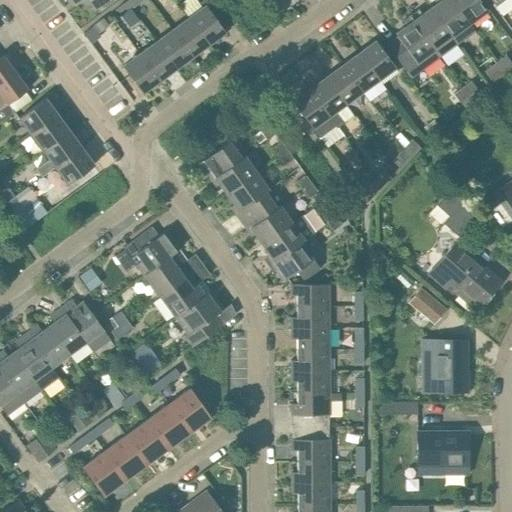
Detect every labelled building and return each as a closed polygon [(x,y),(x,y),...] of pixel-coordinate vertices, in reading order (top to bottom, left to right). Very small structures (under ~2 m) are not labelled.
[(74,0),(76,3),(80,0),(87,0),(94,9),(98,6),(106,0),(74,0)] [(127,0),(126,1),(132,9),(139,4),(142,1),(140,0),(127,0)] [(224,30),(235,23),(215,0),(202,0),(197,5),(200,9),(189,17),(209,44),(225,31),(224,30)] [(457,44),(475,32),(451,0),(438,0),(439,1),(430,7),(457,44)] [(469,23),(486,10),(479,0),(451,0),(475,32),(475,31),(469,23)] [(503,15),(511,8),(511,0),(492,0),(503,15)] [(122,16),(132,9),(126,1),(116,9),(122,16)] [(142,5),(140,6),(139,4),(132,9),(142,23),(151,17),(142,5)] [(440,57),(457,44),(430,7),(422,14),(418,9),(410,15),(440,57)] [(142,23),(132,9),(122,16),(132,30),(142,23)] [(411,78),(440,57),(410,15),(401,22),(404,27),(395,33),(398,36),(386,45),(411,78)] [(192,56),(209,44),(189,17),(172,29),(192,56)] [(108,25),(103,18),(93,25),(98,32),(108,25)] [(175,68),(192,56),(172,29),(156,41),(175,68)] [(359,52),(379,79),(395,67),(376,40),(359,52)] [(159,80),(175,68),(156,41),(139,53),(159,80)] [(362,91),(379,79),(359,52),(342,64),(362,91)] [(142,93),(159,80),(139,53),(122,66),(142,93)] [(0,82),(15,72),(3,55),(0,56),(0,82)] [(511,71),(511,63),(506,55),(497,61),(507,75),(511,71)] [(495,84),(507,75),(497,61),(485,70),(495,84)] [(342,64),(326,77),(345,104),(362,91),(342,64)] [(8,103),(28,89),(15,72),(0,82),(0,122),(15,112),(14,110),(14,111),(8,103)] [(326,77),(309,89),(336,125),(338,128),(344,123),(335,111),(345,104),(326,77)] [(471,101),(480,94),(470,80),(462,87),(471,101)] [(453,94),(463,107),(471,101),(462,87),(453,94)] [(309,89),(292,101),(312,128),(313,127),(320,137),(336,125),(309,89)] [(31,134),(57,114),(45,97),(18,117),(31,134)] [(43,151),(70,131),(57,114),(31,134),(43,151)] [(434,119),(423,127),(429,135),(440,127),(434,119)] [(267,140),(276,133),(269,124),(260,131),(267,140)] [(55,167),(82,148),(70,131),(43,151),(49,159),(36,169),(42,177),(55,167)] [(400,133),(395,137),(408,155),(418,143),(412,138),(409,142),(400,133)] [(211,180),(245,156),(245,155),(241,158),(229,141),(199,162),(211,180)] [(279,156),(288,150),(281,141),(272,148),(279,156)] [(55,167),(67,184),(94,164),(82,148),(55,167)] [(408,155),(403,148),(392,161),(398,166),(408,155)] [(285,165),(294,158),(288,150),(279,156),(285,165)] [(226,194),(256,172),(245,156),(211,180),(212,180),(215,178),(226,194)] [(360,195),(375,179),(363,163),(363,164),(362,164),(361,165),(361,166),(360,166),(360,167),(359,168),(359,169),(358,170),(358,171),(357,172),(357,173),(357,174),(357,175),(357,176),(357,177),(356,178),(356,179),(356,180),(356,181),(356,182),(356,183),(356,184),(356,185),(357,186),(357,187),(357,188),(357,189),(358,190),(358,191),(359,192),(359,193),(360,194),(360,195)] [(380,187),(391,175),(384,169),(375,179),(380,187)] [(235,213),(268,189),(256,172),(226,194),(238,210),(234,212),(235,213)] [(303,189),(312,183),(305,174),(296,181),(303,189)] [(7,177),(0,181),(0,190),(11,182),(7,177)] [(366,202),(380,187),(375,179),(360,195),(366,202)] [(511,180),(498,190),(511,208),(511,180)] [(309,198),(318,192),(312,183),(303,189),(309,198)] [(7,200),(14,195),(8,186),(0,191),(7,200)] [(442,222),(460,238),(479,217),(463,199),(450,188),(435,204),(448,215),(442,222)] [(247,230),(280,206),(280,205),(276,207),(266,192),(269,189),(268,189),(235,213),(247,230)] [(35,195),(14,210),(15,212),(26,227),(47,211),(35,195)] [(262,244),(292,222),(280,206),(247,230),(250,228),(262,244)] [(327,222),(336,215),(329,206),(321,213),(327,222)] [(301,242),(315,231),(303,215),(292,222),(262,244),(273,260),(270,262),(270,263),(301,241),(301,242)] [(342,224),(340,222),(336,215),(327,222),(333,230),(342,224)] [(143,273),(180,248),(167,230),(158,236),(151,226),(123,246),(131,257),(136,254),(141,260),(136,264),(143,273)] [(301,242),(301,241),(270,263),(282,280),(296,270),(301,278),(306,278),(320,268),(301,242)] [(456,243),(428,274),(445,290),(451,284),(458,290),(455,293),(475,310),(500,281),(456,243)] [(159,295),(184,277),(177,267),(182,263),(174,253),(180,248),(143,273),(159,295)] [(90,267),(79,276),(89,290),(101,282),(90,267)] [(175,316),(211,290),(210,290),(204,294),(197,284),(192,287),(184,277),(159,295),(175,316)] [(296,306),(329,306),(328,284),(290,284),(290,295),(296,295),(296,306)] [(422,287),(409,303),(434,324),(447,308),(422,287)] [(192,346),(221,325),(214,315),(224,308),(211,290),(175,316),(182,327),(187,323),(192,330),(184,336),(192,346)] [(354,306),(363,305),(363,292),(354,292),(354,297),(354,305),(354,306)] [(103,329),(83,300),(76,305),(72,299),(61,307),(93,352),(110,339),(103,329)] [(354,320),(362,319),(363,319),(363,305),(354,306),(354,320)] [(329,327),(329,308),(329,306),(296,306),(296,317),(290,317),(290,327),(329,327)] [(93,352),(61,307),(49,316),(54,322),(48,326),(69,354),(85,342),(93,352)] [(114,329),(127,319),(120,310),(107,320),(114,328),(114,329)] [(114,328),(110,331),(117,340),(133,328),(127,319),(114,329),(114,328)] [(69,354),(48,326),(42,330),(38,324),(26,333),(51,367),(69,354)] [(329,349),(329,333),(329,327),(290,327),(290,338),(296,338),(296,349),(329,349)] [(51,367),(26,333),(15,341),(19,347),(14,351),(41,389),(58,377),(51,367)] [(354,335),(354,348),(363,348),(363,335),(354,335)] [(420,360),(420,392),(434,391),(468,391),(468,390),(467,390),(467,339),(435,339),(435,360),(420,360)] [(131,353),(146,374),(161,363),(146,342),(131,353)] [(354,363),(363,363),(363,348),(354,348),(354,363)] [(329,370),(329,358),(329,349),(296,349),(297,360),(291,360),(291,371),(329,370)] [(41,389),(14,351),(7,355),(3,350),(0,351),(0,368),(24,402),(41,389)] [(0,405),(7,415),(24,402),(0,368),(0,405)] [(171,383),(178,377),(173,370),(166,375),(171,383)] [(329,392),(329,381),(329,370),(291,371),(291,381),(297,381),(297,393),(329,392)] [(164,388),(171,383),(166,375),(158,381),(164,388)] [(364,378),(354,378),(355,392),(364,392),(364,378)] [(127,380),(121,384),(124,388),(128,393),(134,389),(127,380)] [(156,393),(164,388),(158,381),(151,386),(156,393)] [(124,396),(117,386),(102,397),(110,407),(124,396)] [(167,404),(189,433),(194,429),(190,424),(193,422),(197,427),(211,417),(190,387),(167,404)] [(135,403),(143,397),(138,389),(136,391),(129,396),(135,403)] [(291,403),(291,427),(328,426),(328,414),(329,414),(329,401),(341,401),(341,392),(329,392),(297,393),(297,403),(291,403)] [(355,406),(363,406),(364,406),(364,392),(355,392),(355,406)] [(126,409),(135,403),(129,396),(128,397),(121,402),(126,409)] [(92,422),(105,412),(95,399),(82,408),(92,422)] [(377,414),(417,414),(417,401),(377,401),(377,414)] [(167,404),(147,418),(169,448),(172,445),(168,440),(172,437),(176,442),(189,433),(167,404)] [(79,432),(92,422),(82,408),(69,418),(79,432)] [(104,431),(114,424),(109,417),(99,425),(104,431)] [(155,458),(169,448),(147,418),(126,434),(147,463),(151,461),(147,455),(151,453),(155,458)] [(93,438),(104,431),(99,425),(89,432),(93,438)] [(329,438),(328,432),(328,426),(291,427),(291,450),(297,450),(297,460),(329,460),(329,438)] [(38,461),(56,447),(44,431),(26,445),(38,461)] [(467,474),(467,431),(417,431),(417,464),(442,464),(442,474),(467,474)] [(58,446),(64,441),(57,432),(51,436),(58,446)] [(83,446),(93,438),(89,432),(78,439),(83,446)] [(133,473),(147,463),(126,434),(105,450),(126,479),(130,476),(126,471),(130,468),(133,473)] [(73,453),(83,446),(78,439),(68,447),(73,453)] [(364,446),(363,446),(355,446),(355,460),(364,460),(364,446)] [(112,489),(126,479),(105,450),(82,466),(103,495),(108,492),(105,486),(108,484),(112,489)] [(330,482),(329,460),(297,460),(297,471),(291,471),(291,483),(330,482)] [(364,474),(364,460),(355,460),(355,474),(364,474)] [(297,504),(330,504),(330,482),(291,483),(291,493),(297,493),(297,504)] [(222,511),(207,490),(179,510),(180,511),(222,511)] [(355,504),(364,504),(364,490),(355,490),(355,504)] [(26,511),(18,500),(0,511),(26,511)]
